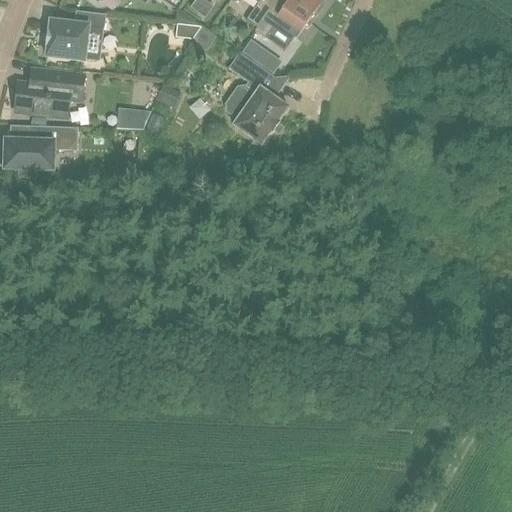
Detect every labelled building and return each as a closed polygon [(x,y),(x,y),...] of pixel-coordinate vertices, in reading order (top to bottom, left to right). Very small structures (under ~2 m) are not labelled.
[(252,0),(258,4),(247,20),(257,28),(276,0),(252,0)] [(291,0),(287,6),(279,0),(276,0),(257,28),(255,32),(265,39),(276,25),(290,35),(294,29),(300,33),(314,13),(318,15),(325,4),(322,2),(323,0),(291,0)] [(175,24),(203,27),(177,10),(175,24)] [(84,63),(85,60),(99,62),(103,30),(105,16),(77,13),(75,25),(51,22),(49,33),(48,32),(47,48),(46,58),(84,63)] [(242,53),(261,66),(269,54),(250,41),(242,53)] [(248,83),(245,88),(238,89),(226,106),(227,113),(238,120),(234,127),(261,146),(262,147),(262,146),(271,132),(273,134),(280,124),(278,123),(287,109),(288,110),(288,109),(287,108),(275,100),(290,77),(275,79),(239,54),(228,70),(248,83)] [(32,71),(31,86),(19,85),(15,114),(67,120),(69,101),(81,103),(84,77),(32,71)] [(47,120),(32,119),(31,127),(47,127),(47,120)] [(53,172),(54,151),(77,151),(77,129),(26,128),(25,142),(5,141),(5,152),(1,152),(1,167),(5,168),(4,170),(19,171),(18,179),(36,179),(36,171),(53,172)]
